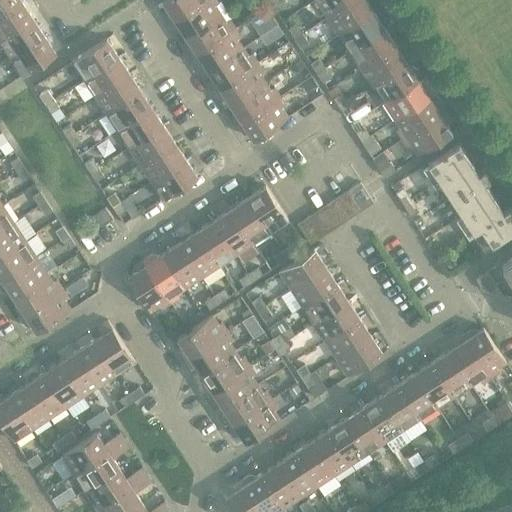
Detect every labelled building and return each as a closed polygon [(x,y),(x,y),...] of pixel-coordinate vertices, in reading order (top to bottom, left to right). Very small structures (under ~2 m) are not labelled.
[(21,0),(0,0),(0,15),(22,1),(21,0)] [(165,13),(171,22),(203,0),(165,0),(163,1),(167,7),(165,13)] [(216,0),(203,0),(171,22),(176,30),(183,32),(186,36),(221,13),(215,5),(219,3),(216,0)] [(316,0),(328,17),(353,0),(316,0)] [(366,0),(353,0),(328,17),(339,34),(374,11),(366,0)] [(22,1),(0,15),(0,39),(33,18),(22,1)] [(276,1),(267,8),(272,16),(282,9),(276,1)] [(267,8),(258,13),(270,30),(278,24),(272,16),(267,8)] [(374,11),(339,34),(350,51),(385,28),(374,11)] [(221,13),(186,36),(189,41),(188,47),(193,56),(235,28),(230,20),(226,22),(221,13)] [(33,18),(0,39),(0,42),(10,57),(44,35),(33,18)] [(278,24),(270,30),(275,38),(283,33),(278,24)] [(288,29),(294,39),(303,33),(296,24),(288,29)] [(235,28),(193,56),(199,64),(205,65),(208,70),(243,47),(237,39),(241,37),(235,28)] [(385,28),(350,51),(361,68),(396,45),(385,28)] [(303,33),(294,39),(301,48),(309,43),(303,33)] [(44,35),(10,57),(21,75),(56,53),(44,35)] [(72,61),(84,79),(118,56),(107,38),(72,61)] [(396,45),(361,68),(373,85),(407,62),(396,45)] [(243,47),(208,70),(212,75),(210,81),(216,90),(258,62),(252,54),(249,56),(243,47)] [(118,56),(84,79),(95,96),(130,73),(118,56)] [(311,63),(317,73),(325,67),(319,58),(311,63)] [(300,59),(292,64),(297,71),(304,66),(300,59)] [(258,62),(216,90),(221,98),(228,99),(231,104),(265,82),(260,73),(263,71),(258,62)] [(407,62),(373,85),(384,102),(418,80),(407,62)] [(325,67),(317,73),(323,82),(332,77),(325,67)] [(130,73),(95,96),(106,113),(141,90),(130,73)] [(312,77),(302,84),(306,91),(317,84),(312,77)] [(418,80),(384,102),(395,119),(430,97),(418,80)] [(265,82),(231,104),(234,109),(233,115),(238,124),(280,97),(274,88),(271,90),(265,82)] [(40,95),(45,104),(54,99),(48,90),(40,95)] [(141,90),(106,113),(118,130),(152,107),(141,90)] [(334,98),(339,107),(347,102),(342,93),(334,98)] [(280,97),(238,124),(244,132),(250,134),(254,139),(288,116),(282,107),(286,105),(280,97)] [(430,97),(395,119),(401,128),(397,130),(403,139),(445,111),(439,102),(432,101),(430,97)] [(54,99),(45,104),(51,113),(59,107),(54,99)] [(347,102),(339,107),(345,116),(353,111),(347,102)] [(152,107),(118,130),(129,147),(163,124),(152,107)] [(445,111),(403,139),(408,147),(412,145),(418,154),(452,131),(449,126),(450,120),(445,111)] [(62,129),(68,138),(76,133),(70,124),(62,129)] [(163,124),(129,147),(140,164),(175,141),(163,124)] [(364,127),(356,132),(362,141),(370,136),(364,127)] [(2,132),(0,133),(0,145),(6,154),(13,149),(2,132)] [(76,133),(68,138),(74,147),(82,142),(76,133)] [(370,136),(362,141),(371,154),(381,148),(372,134),(370,136)] [(175,141),(140,164),(151,181),(186,158),(175,141)] [(459,142),(428,162),(485,249),(511,231),(511,206),(511,205),(504,210),(485,182),(493,177),(486,167),(479,172),(459,142)] [(11,162),(17,171),(24,166),(18,157),(11,162)] [(387,157),(377,163),(385,176),(395,169),(387,157)] [(85,163),(90,172),(98,167),(93,158),(85,163)] [(186,158),(151,181),(163,199),(197,176),(186,158)] [(24,166),(17,171),(23,181),(31,176),(24,166)] [(98,167),(90,172),(96,181),(104,176),(98,167)] [(360,182),(350,189),(363,209),(374,202),(360,182)] [(266,186),(248,197),(271,232),(289,220),(266,186)] [(396,192),(403,204),(411,199),(404,187),(396,192)] [(350,189),(339,196),(353,216),(363,209),(350,189)] [(33,196),(39,205),(47,200),(40,191),(33,196)] [(107,197),(113,206),(121,201),(115,192),(107,197)] [(339,196),(329,203),(342,223),(353,216),(339,196)] [(248,197),(231,209),(254,243),(271,232),(248,197)] [(411,199),(403,204),(411,215),(419,210),(411,199)] [(47,200),(39,205),(46,215),(53,210),(47,200)] [(121,201),(113,206),(119,215),(127,210),(121,201)] [(329,203),(319,210),(332,230),(342,223),(329,203)] [(3,205),(0,206),(0,231),(14,222),(3,205)] [(94,215),(101,226),(113,218),(106,207),(94,215)] [(231,209),(214,220),(237,254),(254,243),(231,209)] [(319,210),(308,216),(322,236),(332,230),(319,210)] [(322,236),(308,216),(298,223),(311,243),(322,236)] [(214,220),(197,231),(220,266),(237,254),(214,220)] [(14,222),(0,231),(0,255),(26,239),(14,222)] [(56,231),(62,240),(69,235),(63,226),(56,231)] [(197,231),(180,242),(203,277),(220,266),(197,231)] [(69,235),(62,240),(68,249),(76,245),(69,235)] [(26,239),(0,255),(0,275),(2,279),(37,256),(26,239)] [(180,242),(163,253),(186,288),(203,277),(180,242)] [(292,244),(283,250),(288,258),(298,252),(292,244)] [(280,271),(291,289),(326,266),(314,248),(280,271)] [(288,258),(283,250),(273,256),(278,265),(288,258)] [(152,255),(143,261),(171,303),(179,297),(177,294),(186,288),(163,253),(158,256),(152,255)] [(37,256),(2,279),(14,296),(48,273),(37,256)] [(511,257),(502,264),(511,279),(511,257)] [(171,303),(143,261),(135,266),(133,273),(128,276),(151,311),(160,305),(162,308),(171,303)] [(258,266),(249,273),(254,281),(264,275),(258,266)] [(326,266),(291,289),(302,306),(337,283),(326,266)] [(484,291),(503,295),(488,271),(476,279),(484,291)] [(48,273),(14,296),(17,300),(15,307),(21,316),(63,288),(57,280),(54,282),(48,273)] [(254,281),(249,273),(239,279),(244,287),(254,281)] [(337,283),(302,306),(314,323),(348,300),(337,283)] [(63,288),(21,316),(26,324),(33,326),(37,331),(71,308),(65,299),(68,297),(63,288)] [(224,289),(214,295),(220,303),(229,297),(224,289)] [(220,303),(214,295),(205,301),(210,310),(220,303)] [(252,301),(258,311),(266,305),(260,296),(252,301)] [(348,300),(314,323),(325,340),(359,317),(348,300)] [(266,305),(258,311),(264,320),(272,315),(266,305)] [(253,314),(243,320),(254,338),(264,331),(253,314)] [(180,350),(186,358),(228,331),(222,322),(219,324),(213,315),(178,338),(181,343),(180,350)] [(359,317),(325,340),(336,357),(371,334),(359,317)] [(103,334),(95,339),(118,373),(135,361),(108,320),(98,327),(103,334)] [(472,330),(463,335),(491,377),(500,371),(497,368),(507,362),(484,327),(479,331),(472,330)] [(228,331),(186,358),(191,367),(198,368),(201,372),(235,350),(230,341),(233,339),(228,331)] [(270,340),(275,348),(285,342),(280,334),(270,340)] [(371,334),(336,357),(348,375),(382,352),(371,334)] [(453,347),(449,350),(472,385),(480,379),(482,383),(491,377),(463,335),(455,341),(453,347)] [(95,339),(78,350),(101,384),(118,373),(95,339)] [(270,340),(262,346),(267,354),(275,348),(270,340)] [(285,342),(275,348),(281,356),(290,350),(285,342)] [(78,350),(61,361),(84,395),(101,384),(78,350)] [(235,350),(201,372),(204,377),(202,384),(208,392),(250,365),(244,356),(241,358),(235,350)] [(449,350),(432,362),(455,396),(472,385),(449,350)] [(61,361),(44,372),(67,407),(84,395),(61,361)] [(432,362),(415,373),(438,407),(455,396),(432,362)] [(296,370),(303,379),(311,374),(305,364),(296,370)] [(250,365),(208,392),(214,401),(220,402),(223,407),(258,384),(252,376),(256,373),(250,365)] [(44,372),(27,383),(49,418),(67,407),(44,372)] [(415,373),(398,384),(421,418),(438,407),(415,373)] [(311,374),(303,379),(309,389),(317,383),(311,374)] [(27,383),(10,395),(32,429),(49,418),(27,383)] [(258,384),(223,407),(226,411),(225,418),(230,426),(272,399),(267,390),(263,392),(258,384)] [(398,384),(381,395),(404,430),(421,418),(398,384)] [(139,385),(130,392),(135,400),(145,394),(139,385)] [(135,400),(130,392),(120,398),(126,406),(135,400)] [(32,429),(10,395),(2,400),(0,396),(0,418),(15,441),(32,429)] [(404,430),(381,395),(363,406),(386,441),(404,430)] [(272,399),(230,426),(236,435),(243,436),(246,441),(281,419),(275,410),(278,407),(272,399)] [(511,411),(506,403),(490,413),(492,416),(497,424),(511,414),(511,411)] [(363,406),(346,418),(369,452),(386,441),(363,406)] [(105,408),(96,414),(101,422),(111,416),(105,408)] [(101,422),(96,414),(86,420),(92,429),(101,422)] [(497,424),(492,416),(482,422),(488,430),(497,424)] [(346,418),(329,429),(352,464),(369,452),(346,418)] [(329,429),(312,440),(335,475),(352,464),(329,429)] [(71,430),(62,436),(67,445),(77,438),(71,430)] [(62,455),(74,473),(125,439),(120,432),(103,443),(97,432),(62,455)] [(467,432),(458,438),(463,446),(473,440),(467,432)] [(67,445),(62,436),(52,443),(57,451),(67,445)] [(463,446),(458,438),(448,444),(454,453),(463,446)] [(125,439),(74,473),(85,490),(120,467),(113,457),(130,447),(125,439)] [(312,440),(295,451),(318,486),(335,475),(312,440)] [(295,451),(278,463),(301,497),(318,486),(295,451)] [(27,459),(32,468),(42,461),(37,453),(27,459)] [(433,454),(424,460),(429,469),(439,462),(433,454)] [(429,469),(424,460),(414,467),(419,475),(429,469)] [(278,463),(261,474),(284,508),(301,497),(278,463)] [(120,467),(85,490),(96,507),(147,473),(142,466),(126,477),(120,467)] [(147,473),(96,507),(99,511),(125,511),(142,501),(136,492),(152,481),(147,473)] [(250,475),(241,481),(261,511),(277,511),(284,508),(261,474),(256,477),(250,475)] [(399,477),(389,483),(394,491),(404,485),(399,477)] [(261,511),(241,481),(233,487),(231,493),(226,497),(236,511),(261,511)] [(394,491),(389,483),(379,489),(385,498),(394,491)] [(379,489),(372,494),(377,503),(385,498),(379,489)] [(62,494),(52,499),(58,508),(67,502),(62,494)] [(300,505),(304,511),(309,511),(314,509),(308,499),(300,505)] [(365,499),(355,505),(359,511),(362,511),(370,507),(365,499)] [(125,511),(162,511),(169,508),(165,500),(148,511),(142,501),(125,511)]
